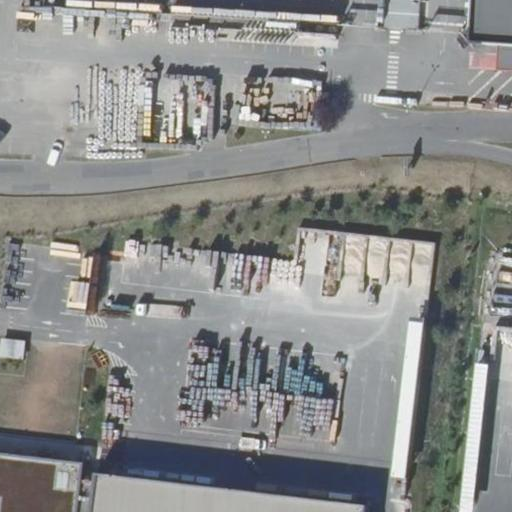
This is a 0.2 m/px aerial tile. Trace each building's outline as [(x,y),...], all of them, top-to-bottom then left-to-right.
[(419,0),(384,0),(384,16),(419,18),(419,0)] [(511,0),(475,0),(473,44),(501,46),(499,71),(511,71),(511,0)] [(434,266),(435,242),(410,241),(409,265),(434,266)] [(3,357),(24,357),(25,341),(3,340),(3,357)] [(0,452),(0,511),(366,511),(367,506),(84,473),(85,462),(0,452)]
